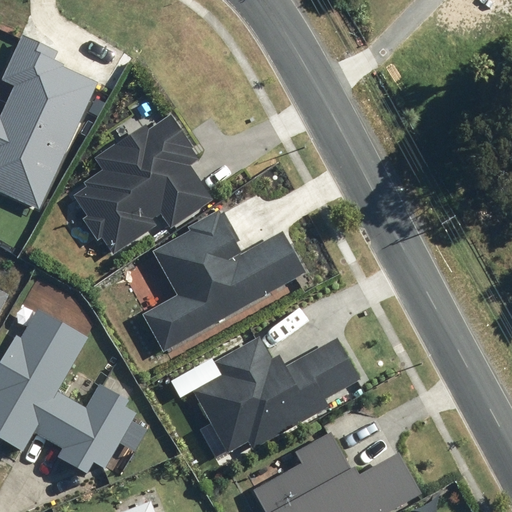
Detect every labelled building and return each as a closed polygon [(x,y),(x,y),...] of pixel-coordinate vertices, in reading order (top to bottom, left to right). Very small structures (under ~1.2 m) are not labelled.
[(0,196),(42,216),(107,81),(67,62),(67,67),(53,60),(57,52),(20,34),(18,39),(10,35),(0,55),(0,87),(4,89),(0,97),(0,196)] [(147,125),(96,158),(104,171),(83,185),(86,190),(75,197),(93,214),(86,222),(97,241),(104,236),(115,254),(158,228),(154,221),(157,216),(173,230),(215,203),(190,165),(201,158),(173,117),(151,131),(147,125)] [(196,234),(158,256),(181,294),(144,315),(168,356),(310,274),(285,230),(244,254),(238,244),(243,243),(226,215),(222,212),(193,229),(196,234)] [(0,313),(8,296),(0,292),(0,313)] [(88,341),(38,312),(22,339),(15,338),(0,364),(0,439),(24,454),(37,434),(62,448),(57,458),(90,477),(96,467),(106,473),(140,414),(131,409),(135,401),(131,399),(137,389),(111,375),(104,388),(100,386),(87,407),(59,392),(88,341)] [(222,377),(194,393),(228,454),(250,442),(255,449),(330,407),(327,401),(361,382),(338,340),(291,366),(283,352),(274,357),(261,334),(212,361),(222,377)] [(304,467),(256,492),(266,511),(395,511),(423,498),(400,453),(359,474),(355,467),(350,469),(332,435),(297,453),(304,467)]
